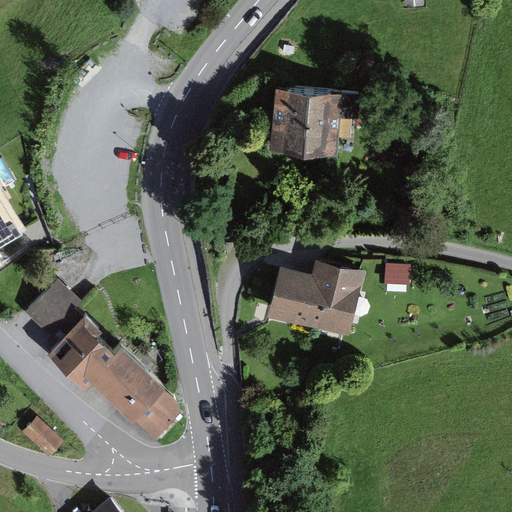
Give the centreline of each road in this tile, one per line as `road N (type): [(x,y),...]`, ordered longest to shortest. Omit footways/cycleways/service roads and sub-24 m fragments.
road 1 (tertiary): [(211,464),(162,215),(162,169),(175,120),(201,73),(260,0)]
road 2 (residential): [(0,344),(129,461)]
road 3 (unclassified): [(0,454),(107,477),(129,461)]
